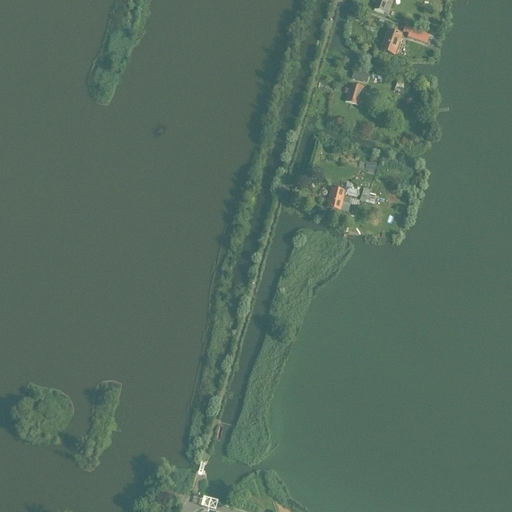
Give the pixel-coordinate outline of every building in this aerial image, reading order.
[(388,16),(391,7),(377,2),(374,11),(388,16)] [(429,35),(405,26),(403,32),(408,34),(407,38),(426,44),(429,35)] [(394,56),(401,37),(388,32),(381,51),(394,56)] [(355,69),(353,76),(369,81),(371,74),(355,69)] [(413,80),(411,88),(417,90),(419,82),(413,80)] [(346,90),(345,94),(347,95),(345,103),(358,107),(363,89),(350,85),(349,91),(346,90)] [(355,201),(357,192),(345,189),(344,193),(331,190),(327,209),(340,212),(343,198),(355,201)] [(372,206),(373,202),(368,201),(371,192),(363,189),(359,202),(372,206)]
